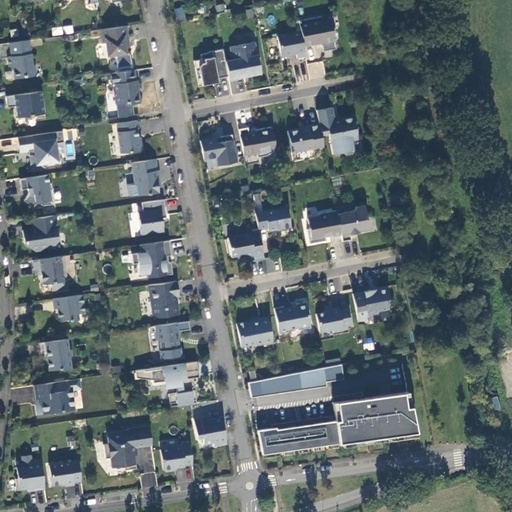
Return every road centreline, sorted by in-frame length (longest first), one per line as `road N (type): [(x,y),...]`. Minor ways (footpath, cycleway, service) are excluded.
road 1 (unclassified): [(479,458),(249,486)]
road 2 (residential): [(431,251),(211,294)]
road 3 (residential): [(389,75),(177,115)]
road 4 (residential): [(211,294),(249,486)]
road 5 (residential): [(177,115),(211,294)]
road 6 (unclassified): [(309,511),(479,458)]
road 7 (unclassified): [(249,486),(74,511)]
road 8 (residential): [(0,241),(0,405)]
